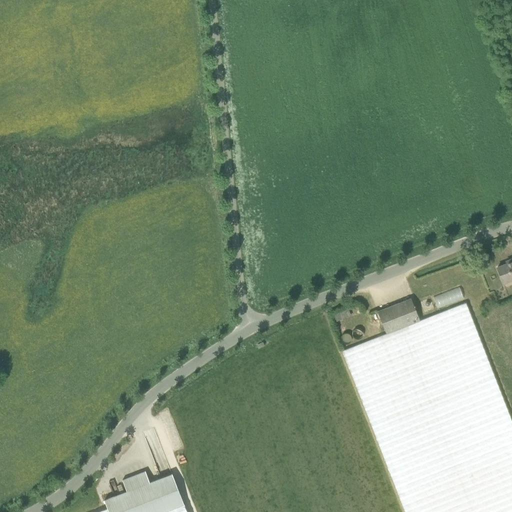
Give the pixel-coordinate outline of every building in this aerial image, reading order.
[(511,259),(510,260),(511,262),(498,267),(504,283),(511,280),(511,259)] [(437,307),(463,297),(459,286),(433,296),(437,307)] [(378,311),(387,334),(420,321),(411,298),(378,311)] [(511,511),(511,420),(466,303),(420,321),(387,334),(343,351),(346,360),(404,511),(511,511)] [(349,310),(333,314),(335,320),(351,316),(349,310)] [(108,511),(164,511),(184,504),(172,474),(150,482),(145,471),(122,480),(127,491),(104,500),(107,508),(108,511)]
